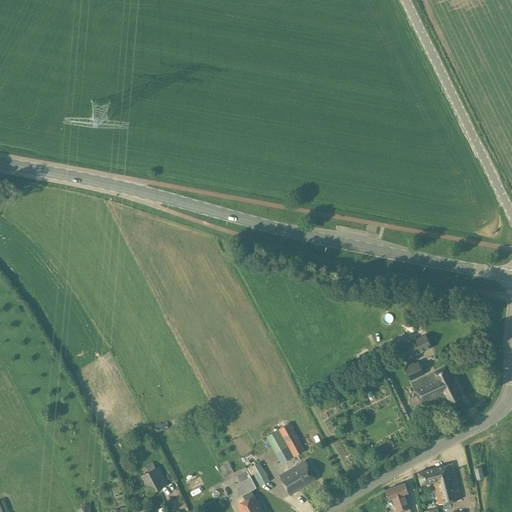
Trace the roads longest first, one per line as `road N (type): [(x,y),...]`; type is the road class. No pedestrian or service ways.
road 1 (tertiary): [(511,277),(0,163)]
road 2 (unclassified): [(511,214),(405,0)]
road 3 (tertiary): [(327,511),(490,419),(511,388)]
